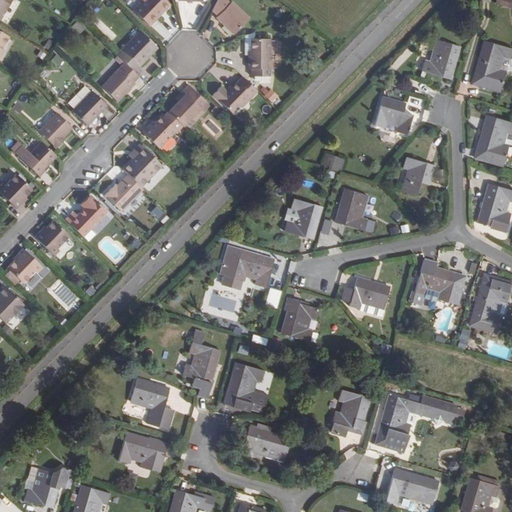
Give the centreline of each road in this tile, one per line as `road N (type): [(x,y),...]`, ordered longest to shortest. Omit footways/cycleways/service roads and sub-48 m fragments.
road 1 (residential): [(0,423),(409,0)]
road 2 (residential): [(191,63),(0,264)]
road 3 (residential): [(311,271),(325,260),(457,233)]
road 4 (residential): [(207,427),(203,457),(217,475),(292,499)]
road 5 (residential): [(457,233),(440,107)]
